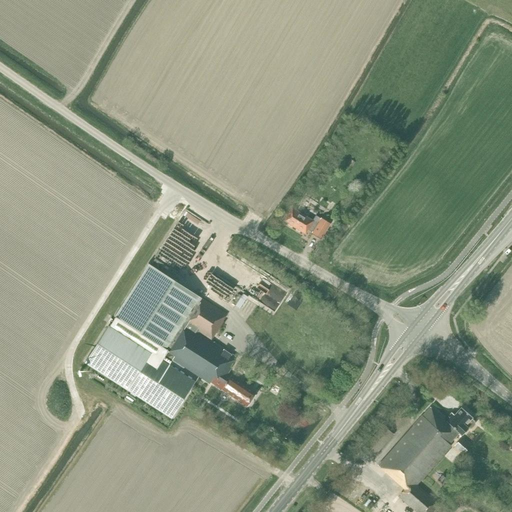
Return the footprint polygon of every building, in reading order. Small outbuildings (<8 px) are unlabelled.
[(316,216),(312,221),(292,208),(284,221),(305,234),(308,230),(312,233),(312,234),(320,239),(329,224),(321,219),(316,216)] [(210,384),(211,382),(247,407),(256,394),(227,374),(232,367),(230,366),(236,358),(200,336),(201,334),(211,340),(223,322),(222,321),(226,315),(148,264),(114,317),(116,317),(110,327),(108,326),(85,362),(172,417),(195,381),(181,373),(184,367),(210,384)] [(288,305),(295,310),(301,302),(293,297),(288,305)] [(82,371),(82,370),(81,369),(80,369),(79,369),(78,369),(77,369),(76,369),(76,370),(75,370),(75,371),(75,372),(75,373),(75,374),(75,375),(75,376),(76,376),(77,377),(78,377),(79,377),(80,377),(81,376),(82,376),(82,375),(83,375),(83,374),(83,373),(83,372),(82,371)] [(259,374),(255,380),(263,385),(267,379),(259,374)] [(429,511),(437,504),(416,485),(451,446),(449,444),(459,433),(461,436),(468,428),(471,429),(474,425),(474,422),(471,419),(472,418),(461,408),(454,416),(452,415),(446,422),(430,408),(379,466),(405,489),(399,496),(416,511),(429,511)] [(371,460),(394,435),(383,425),(360,450),(371,460)] [(463,436),(458,444),(466,448),(471,441),(463,436)]
